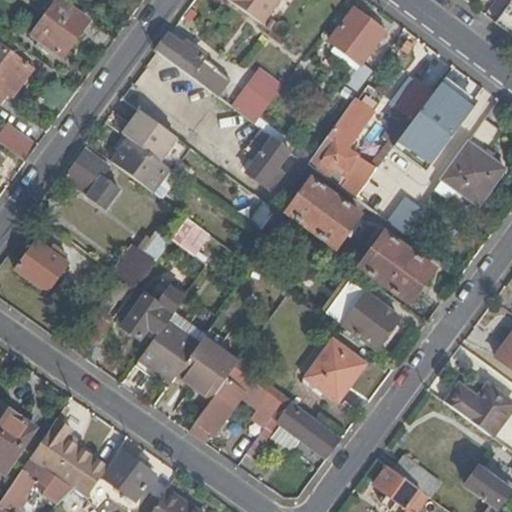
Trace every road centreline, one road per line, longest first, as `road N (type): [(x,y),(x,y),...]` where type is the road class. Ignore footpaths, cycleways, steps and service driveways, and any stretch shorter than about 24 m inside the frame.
road 1 (residential): [(314,511),(511,243)]
road 2 (residential): [(263,511),(0,324)]
road 3 (residential): [(0,231),(169,0)]
road 4 (residential): [(511,73),(413,0)]
